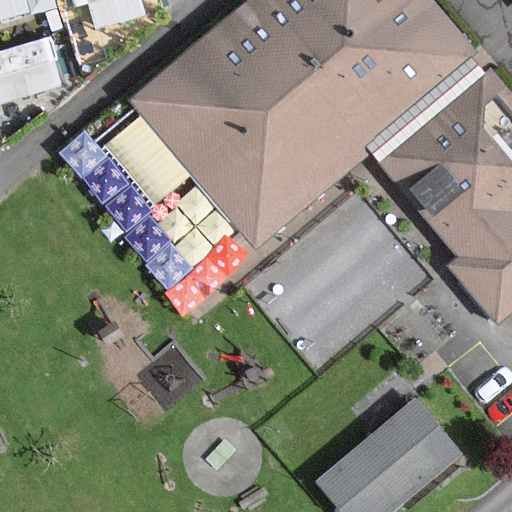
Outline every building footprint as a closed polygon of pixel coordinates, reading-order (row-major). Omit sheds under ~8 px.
[(0,0),(0,15),(39,11),(38,0),(0,0)] [(425,0),(239,0),(126,94),(249,247),(470,53),(425,0)] [(66,28),(0,40),(0,89),(1,95),(77,80),(66,28)] [(511,92),(495,72),(384,168),(458,259),(447,271),(499,328),(511,317),(511,92)] [(420,401),(317,485),(339,511),(395,511),(466,455),(420,401)]
